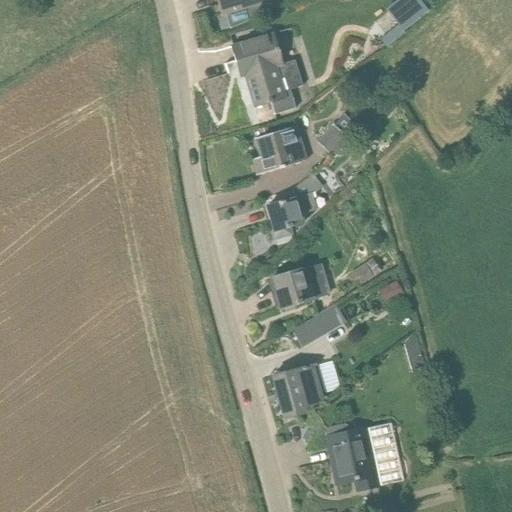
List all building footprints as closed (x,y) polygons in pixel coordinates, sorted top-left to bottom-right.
[(216,0),(222,16),(223,15),(222,15),(225,14),(230,30),(258,18),(256,10),(271,6),(269,0),(216,0)] [(396,25),(403,33),(429,13),(419,0),(400,0),(386,11),(396,25)] [(403,33),(396,25),(385,34),(391,42),(403,33)] [(230,48),(240,78),(244,77),(253,108),(270,103),(274,116),(295,110),(289,90),(283,92),(277,70),(284,67),(273,35),(250,42),(230,48)] [(385,95),(376,110),(390,118),(399,104),(385,95)] [(333,126),(344,136),(354,125),(343,115),(333,126)] [(333,125),(316,143),(328,154),(345,136),(344,136),(333,126),(333,125)] [(276,171),(306,163),(296,128),(274,134),(267,136),(261,138),(255,140),(260,158),(252,161),(257,176),(276,171)] [(328,154),(319,164),(324,168),(333,158),(328,154)] [(305,224),(302,216),(313,212),(315,209),(312,197),(322,188),(312,174),(291,190),(294,199),(266,208),(275,239),(294,234),(293,228),(305,224)] [(388,252),(365,266),(364,265),(349,275),(357,289),(374,278),(373,277),(395,264),(388,252)] [(280,310),(315,300),(328,295),(320,265),(306,269),(271,280),(280,310)] [(396,281),(377,291),(385,306),(403,296),(396,281)] [(334,307),(292,331),(303,349),(344,323),(334,307)] [(404,345),(411,374),(423,365),(415,336),(404,345)] [(271,378),(277,399),(319,387),(313,366),(271,378)] [(323,400),(319,387),(277,399),(283,420),(306,414),(304,408),(319,404),(318,401),(323,400)] [(380,488),(367,429),(367,427),(354,429),(348,425),(328,429),(325,435),(336,486),(354,482),(356,493),(380,488)]
